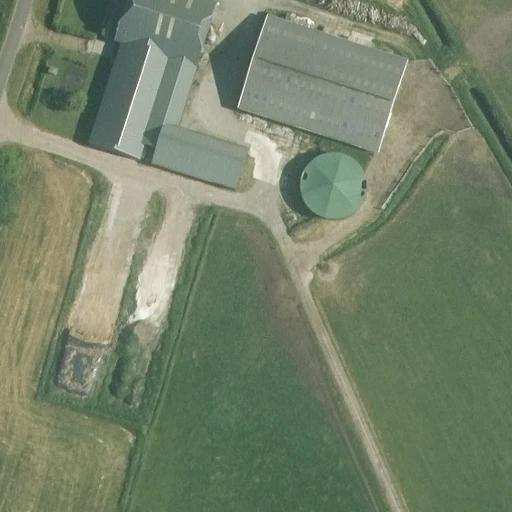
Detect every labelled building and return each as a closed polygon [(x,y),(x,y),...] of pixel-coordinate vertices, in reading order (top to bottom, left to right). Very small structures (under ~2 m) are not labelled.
[(178,131),(219,0),(128,0),(114,45),(120,46),(89,146),(235,192),(247,153),(178,131)] [(377,157),(407,64),(268,19),(238,112),(377,157)] [(333,224),(336,224),(339,223),(342,222),(345,221),(348,220),(351,218),(353,216),(356,214),(358,212),(360,209),(361,207),(363,204),(364,201),(365,198),(365,194),(365,191),(365,188),(365,185),(364,182),(363,179),(361,176),(360,173),(358,171),(356,168),(353,166),(351,164),(348,163),(345,161),(342,160),(339,159),(336,159),(333,159),(330,159),(326,160),(323,160),(320,161),(317,163),(315,164),(312,166),(310,168),(308,171),(306,173),(304,176),(303,179),(302,182),(301,185),(300,188),(300,191),(300,195),(301,198),(302,201),(303,204),(304,207),(306,209),(308,212),(310,214),(312,216),(315,218),(317,220),(320,221),(323,222),(326,223),(330,224),(333,224)] [(301,228),(284,236),(288,246),(305,239),(301,228)] [(195,314),(222,322),(234,280),(208,272),(195,314)]
